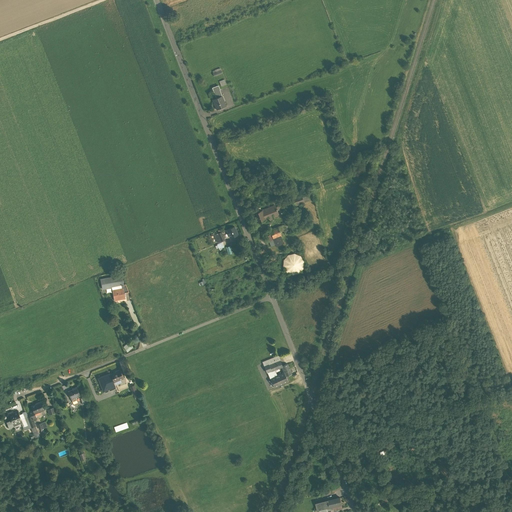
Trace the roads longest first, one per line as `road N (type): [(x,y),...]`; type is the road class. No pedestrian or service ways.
road 1 (unclassified): [(271,297),(156,0)]
road 2 (residential): [(271,297),(28,394)]
road 3 (track): [(511,204),(362,262)]
